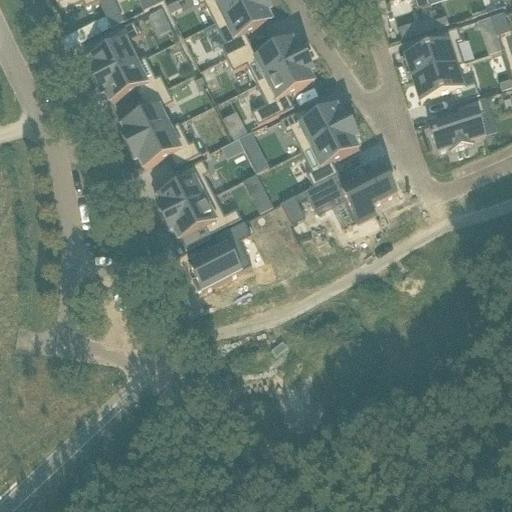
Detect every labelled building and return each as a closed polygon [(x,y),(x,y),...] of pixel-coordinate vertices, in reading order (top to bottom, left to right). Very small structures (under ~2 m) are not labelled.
[(54,0),(62,16),(83,7),(86,12),(99,6),(96,0),(54,0)] [(111,0),(110,0),(99,6),(107,22),(111,31),(123,26),(111,0)] [(194,0),(200,10),(204,8),(215,28),(265,2),(264,0),(194,0)] [(387,0),(390,7),(410,0),(412,0),(417,15),(422,14),(431,11),(427,0),(387,0)] [(147,1),(139,5),(144,15),(152,11),(147,1)] [(215,28),(203,33),(214,53),(220,50),(227,63),(252,51),(246,39),(272,25),(268,16),(271,15),(265,2),(215,28)] [(178,5),(167,11),(171,18),(182,12),(178,5)] [(504,18),(490,22),(494,33),(496,40),(510,36),(504,18)] [(423,23),(398,32),(402,44),(437,32),(434,25),(433,20),(423,23)] [(446,21),(434,25),(437,32),(446,29),(448,29),(446,21)] [(107,22),(88,31),(93,40),(111,31),(107,22)] [(490,22),(478,26),(481,37),(494,33),(490,22)] [(115,52),(88,65),(92,74),(89,76),(95,88),(141,65),(141,64),(131,45),(140,40),(134,27),(109,40),(115,52)] [(435,52),(406,61),(414,84),(459,69),(460,70),(464,68),(457,46),(461,45),(457,32),(431,40),(435,52)] [(252,51),(227,63),(233,76),(247,69),(257,89),(307,64),(301,51),(297,53),(293,44),(279,51),(257,62),(252,51)] [(208,57),(194,64),(200,76),(214,69),(208,57)] [(141,65),(95,88),(101,101),(105,99),(110,108),(136,94),(142,106),(167,93),(161,80),(156,83),(146,63),(145,62),(141,64),(141,65)] [(267,109),(252,117),(258,130),(272,123),(294,112),(288,100),(315,87),(310,78),(314,76),(307,64),(257,89),(267,109)] [(459,69),(414,84),(421,106),(450,97),(453,108),(479,100),(475,87),(466,90),(463,81),(460,70),(459,69)] [(203,83),(202,83),(208,93),(210,98),(223,91),(216,77),(216,76),(203,83)] [(202,82),(195,86),(200,97),(208,93),(202,83),(202,82)] [(511,88),(511,84),(499,88),(502,95),(511,91),(511,88)] [(148,117),(121,131),(126,140),(122,142),(129,154),(175,131),(174,130),(165,111),(174,106),(167,93),(142,106),(148,117)] [(458,123),(430,133),(437,156),(451,153),(451,155),(471,148),(470,146),(483,142),(476,119),(485,117),(481,104),(455,112),(458,123)] [(305,113),(280,126),(286,139),(291,136),(301,156),(352,131),(346,118),(342,120),(337,111),(311,125),(305,113)] [(175,131),(129,154),(135,167),(139,165),(143,174),(170,160),(176,172),(201,159),(194,146),(189,149),(179,129),(179,128),(174,130),(175,131)] [(244,130),(230,137),(234,145),(248,138),(244,130)] [(352,131),(301,156),(312,176),(307,179),(313,191),(313,192),(338,179),(332,167),(359,154),(354,145),(358,143),(352,131)] [(239,144),(221,153),(226,164),(244,155),(243,152),(239,144)] [(255,145),(243,152),(244,155),(248,163),(261,157),(255,145)] [(183,189),(157,203),(161,212),(158,214),(164,226),(215,200),(204,180),(209,178),(203,165),(178,178),(183,189)] [(313,191),(304,196),(315,217),(334,207),(336,211),(346,205),(357,228),(375,219),(371,211),(396,198),(384,174),(353,190),(346,176),(347,176),(346,175),(338,179),(313,192),(313,191)] [(265,195),(251,202),(252,204),(259,219),(273,212),(265,195)] [(215,200),(164,226),(170,238),(174,237),(179,246),(205,232),(209,240),(241,224),(237,214),(225,220),(215,200)] [(294,201),(280,208),(291,230),(297,227),(297,226),(304,222),(303,219),(296,205),(294,201)] [(222,254),(190,271),(196,283),(193,285),(198,296),(202,294),(203,296),(252,271),(240,247),(252,241),(245,227),(215,241),(222,254)]
